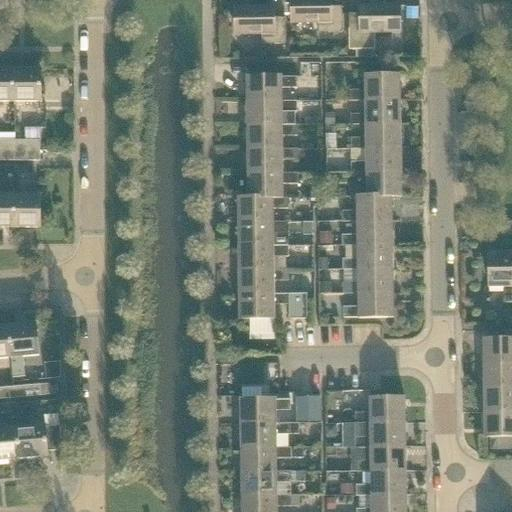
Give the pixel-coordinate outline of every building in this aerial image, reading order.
[(318,34),(343,33),(342,8),(330,8),(330,0),(291,0),(292,24),(318,23),(318,34)] [(374,34),(399,34),(399,7),(361,8),(361,15),(349,15),(350,51),(355,51),(373,51),(374,51),(374,34)] [(262,45),(286,44),(286,19),(274,19),(273,8),(235,9),(236,35),(262,34),(262,45)] [(406,8),(406,20),(418,20),(418,8),(406,8)] [(337,46),(338,56),(348,56),(348,46),(337,46)] [(373,51),(355,51),(355,59),(373,59),(373,51)] [(0,70),(0,102),(14,102),(14,71),(0,70)] [(14,71),(14,102),(40,102),(40,71),(14,71)] [(351,102),(366,102),(366,101),(400,101),(400,76),(365,77),(366,92),(351,92),(351,102)] [(248,103),(282,103),(282,89),(297,89),(297,78),(282,79),(282,78),(248,78),(248,103)] [(351,126),(366,126),(366,125),(401,125),(400,101),(366,101),(366,102),(366,115),(351,116),(351,126)] [(248,103),(248,127),(296,126),(296,113),(297,113),(297,103),(282,103),(248,103)] [(322,125),(322,113),(305,113),(305,125),(322,125)] [(325,114),(325,126),(335,126),(335,114),(325,114)] [(366,125),(366,126),(366,139),(351,140),(351,150),(366,150),(366,149),(401,149),(401,125),(366,125)] [(297,127),(296,127),(296,126),(248,127),(248,150),(282,150),(282,137),(297,137),(297,127)] [(1,161),(14,161),(14,142),(1,142),(1,161)] [(14,161),(27,161),(27,142),(14,142),(14,161)] [(27,142),(27,161),(40,161),(40,142),(27,142)] [(366,173),(401,172),(401,149),(366,149),(366,150),(366,163),(352,163),(352,174),(366,174),(366,173)] [(282,150),(248,150),(248,174),(283,174),(283,161),(298,161),(298,150),(282,150)] [(327,174),(336,174),(336,163),(327,163),(327,174)] [(401,197),(401,172),(366,173),(366,174),(367,187),(352,187),(352,199),(357,199),(357,198),(392,197),(401,197)] [(249,199),(283,199),(283,186),(298,185),(297,175),(283,175),(283,174),(248,174),(249,199)] [(0,227),(14,227),(14,196),(0,196),(0,227)] [(14,196),(14,227),(40,227),(40,196),(14,196)] [(358,222),(392,221),(392,197),(357,198),(357,199),(358,212),(342,213),(343,224),(357,223),(358,223),(358,222)] [(288,199),(283,199),(249,199),(239,199),(239,224),(274,224),(274,210),(288,210),(288,199)] [(393,246),(392,221),(358,222),(358,223),(357,223),(357,235),(343,235),(343,248),(345,248),(358,247),(358,246),(393,246)] [(288,224),(274,224),(239,224),(239,247),(274,247),(274,234),(288,233),(288,224)] [(333,233),(320,233),(320,245),(333,245),(333,233)] [(345,248),(346,260),(343,260),(343,271),(358,271),(358,270),(393,270),(393,246),(358,246),(358,247),(345,248)] [(274,247),(239,247),(239,271),(274,271),(274,272),(274,258),(288,258),(288,247),(274,247)] [(511,303),(511,254),(488,255),(489,289),(503,289),(503,304),(511,303)] [(318,271),(328,271),(328,260),(318,260),(318,271)] [(344,296),(359,296),(359,294),(393,294),(393,270),(358,270),(358,271),(358,285),(343,285),(344,296)] [(240,295),(274,295),(274,282),(288,282),(288,272),(274,272),(274,271),(239,271),(240,295)] [(331,294),(331,284),(319,284),(319,294),(331,294)] [(359,294),(359,296),(359,309),(344,309),(344,319),(360,319),(360,320),(393,319),(393,294),(359,294)] [(307,296),(289,296),(274,296),(274,295),(240,295),(240,320),(250,320),(250,335),(274,335),(274,305),(289,305),(289,319),(307,319),(307,296)] [(503,326),(511,325),(511,310),(502,311),(503,326)] [(9,328),(11,359),(39,356),(36,325),(9,328)] [(0,328),(0,359),(11,359),(9,328),(0,328)] [(511,332),(505,332),(506,341),(484,341),(484,366),(511,365),(511,332)] [(511,365),(484,366),(485,390),(511,389),(511,365)] [(40,385),(41,396),(59,394),(58,386),(51,386),(51,384),(40,385)] [(41,396),(40,385),(27,386),(28,397),(41,396)] [(14,398),(28,397),(27,386),(13,388),(14,398)] [(0,389),(1,399),(14,398),(13,388),(0,389)] [(511,389),(485,390),(485,414),(511,413),(511,389)] [(297,399),(298,424),(320,423),(320,398),(297,399)] [(355,412),(356,425),(405,423),(405,399),(370,400),(370,412),(355,412)] [(276,425),(275,412),(290,412),(290,401),(276,401),(276,400),(241,401),(241,426),(276,425)] [(511,437),(511,413),(485,414),(485,438),(511,437)] [(356,425),(356,438),(356,448),(370,448),(371,448),(405,447),(405,423),(356,425)] [(299,424),(290,424),(276,425),(241,426),(242,450),(276,449),(276,436),(299,435),(299,424)] [(18,428),(21,459),(48,456),(48,452),(61,451),(61,427),(46,429),(45,426),(18,428)] [(326,428),(326,441),(336,440),(336,427),(326,428)] [(0,429),(0,460),(21,459),(18,428),(0,429)] [(496,439),(496,452),(511,452),(510,439),(496,439)] [(356,473),(371,472),(406,472),(405,447),(371,448),(370,448),(371,462),(356,463),(356,473)] [(277,473),(277,472),(276,472),(276,459),(291,459),(291,449),(276,449),(242,450),(242,474),(277,473)] [(291,449),(291,459),(303,458),(303,449),(291,449)] [(277,497),(277,482),(291,482),(291,472),(277,472),(277,473),(242,474),(242,497),(277,497)] [(291,472),(291,482),(306,482),(305,472),(291,472)] [(371,472),(372,486),(356,486),(357,497),(371,496),(406,496),(406,472),(371,472)] [(300,496),(291,496),(277,497),(242,497),(242,511),(276,511),(277,507),(300,507),(300,496)] [(406,511),(406,496),(371,496),(372,510),(357,510),(356,511),(406,511)] [(321,498),(321,511),(333,510),(333,498),(321,498)]
